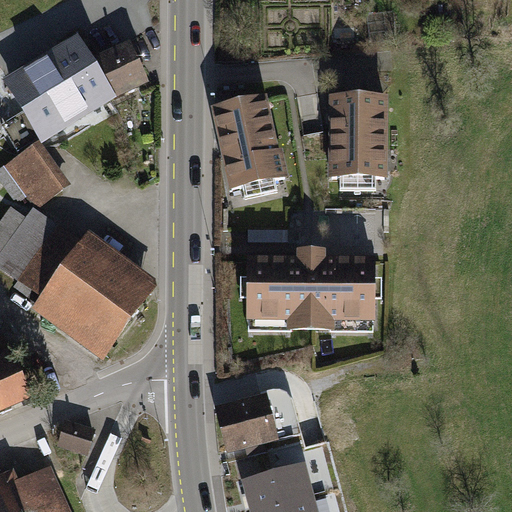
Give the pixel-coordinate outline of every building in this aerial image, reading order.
[(111,98),(93,67),(92,65),(89,66),(76,45),(50,62),(12,85),(28,112),(44,137),(44,139),(111,98)] [(136,46),(93,67),(111,98),(145,82),(135,59),(141,57),(136,46)] [(385,101),(333,101),(332,179),(385,180),(385,101)] [(264,102),(215,112),(232,191),(285,179),(280,156),(277,157),(264,102)] [(44,137),(28,112),(2,128),(18,153),(44,137)] [(34,150),(9,167),(10,168),(26,190),(39,208),(63,190),(34,150)] [(0,178),(14,198),(26,190),(10,168),(0,175),(0,178)] [(19,241),(38,215),(34,212),(25,224),(13,215),(0,233),(0,267),(20,282),(39,256),(19,241)] [(19,241),(39,256),(20,282),(46,301),(110,348),(148,296),(82,247),(38,215),(19,241)] [(90,235),(82,247),(148,296),(156,284),(90,235)] [(300,263),(249,262),(249,320),(291,320),(291,328),(331,328),(332,321),(374,321),(374,264),(323,263),(323,255),(300,255),(300,263)] [(110,348),(46,301),(37,313),(101,360),(110,348)] [(0,408),(29,395),(14,362),(0,367),(0,408)] [(264,401),(221,413),(231,450),(274,439),(271,428),(278,426),(275,414),(268,416),(264,401)] [(85,455),(93,433),(67,425),(60,446),(85,455)] [(298,432),(284,435),(287,448),(297,453),(301,445),(298,432)] [(274,455),(230,466),(241,511),(303,511),(290,459),(277,463),(274,455)] [(6,492),(14,511),(63,511),(47,474),(6,492)] [(14,511),(6,492),(0,495),(0,511),(14,511)]
